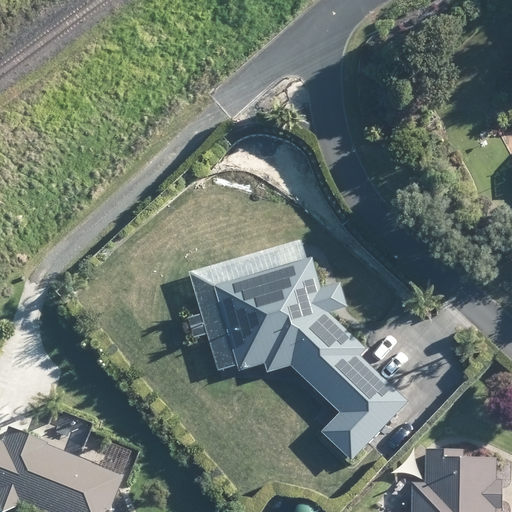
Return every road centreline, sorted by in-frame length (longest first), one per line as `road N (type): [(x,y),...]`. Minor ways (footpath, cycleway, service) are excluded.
road 1 (residential): [(511,340),(349,179),(322,85),(322,43),(334,12)]
road 2 (residential): [(334,12),(225,110)]
